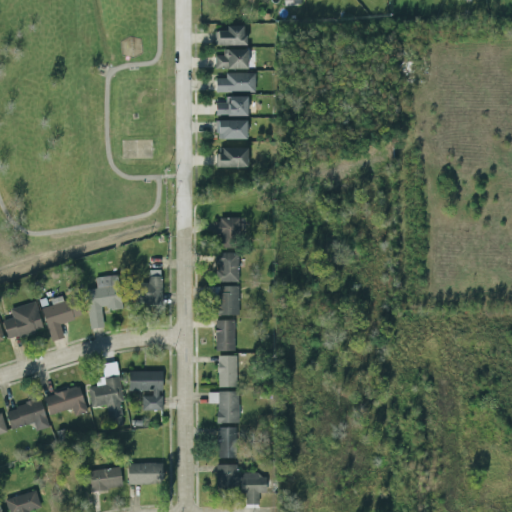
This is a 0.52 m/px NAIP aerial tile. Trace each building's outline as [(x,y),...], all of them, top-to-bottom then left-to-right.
[(245,45),(244,25),(226,26),(226,31),(214,31),(215,45),(245,45)] [(248,69),(247,49),(222,49),(222,55),(214,55),(215,69),(248,69)] [(255,73),(225,73),(225,78),(215,78),(215,92),(255,92),(255,73)] [(246,116),(247,97),(225,96),(225,103),(215,103),(215,116),(246,116)] [(246,139),(246,120),(216,120),(216,139),(246,139)] [(247,168),(247,148),(216,147),(216,167),(247,168)] [(240,247),(239,217),(216,218),(217,248),(240,247)] [(237,282),(238,253),(216,252),(216,282),(237,282)] [(161,303),(161,270),(148,270),(148,282),(134,283),(134,304),(161,303)] [(121,308),(116,275),(95,278),(96,288),(84,290),(90,329),(103,327),(101,311),(121,308)] [(237,286),(215,286),(215,315),(238,315),(237,286)] [(50,341),(63,338),(59,323),(81,317),(75,298),(62,301),(61,296),(49,300),(50,305),(40,308),(50,341)] [(42,330),(35,302),(9,308),(11,318),(1,320),(6,339),(42,330)] [(233,351),(234,320),(215,320),(214,351),(233,351)] [(235,355),(216,356),(217,387),(236,387),(235,355)] [(142,411),(162,411),(161,371),(128,371),(128,391),(151,391),(151,396),(141,396),(142,411)] [(71,408),(73,416),(86,412),(78,386),(43,396),(49,415),(71,408)] [(238,423),(238,392),(207,392),(208,403),(216,403),(216,423),(238,423)] [(10,429),(33,422),(35,431),(48,427),(40,399),(4,409),(10,429)] [(236,427),(216,428),(217,458),(236,457),(236,427)] [(161,484),(161,463),(127,464),(127,485),(161,484)] [(235,464),(215,464),(215,493),(245,492),(245,504),(258,504),(258,493),(265,493),(265,474),(236,474),(235,464)] [(87,470),(89,491),(121,488),(119,467),(87,470)] [(29,511),(40,508),(34,490),(4,500),(7,511),(29,511)]
